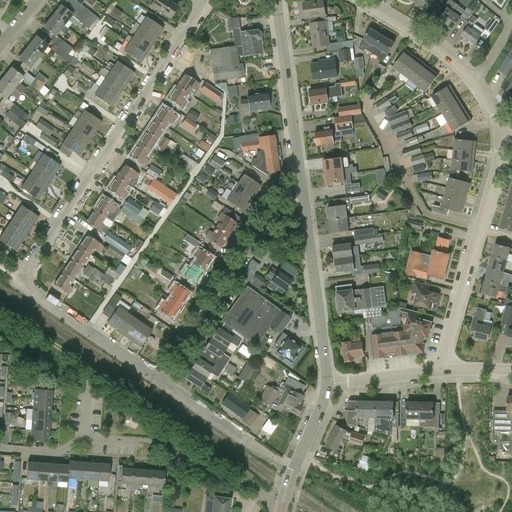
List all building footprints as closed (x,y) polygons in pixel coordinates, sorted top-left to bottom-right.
[(170,19),(177,7),(166,0),(145,0),(144,1),(168,18),(170,19)] [(325,18),(322,0),(315,0),(313,0),(314,2),(303,3),(305,19),(312,18),(313,24),(326,22),(326,23),(335,21),(335,17),(329,18),(329,17),(325,18)] [(417,0),(415,4),(426,11),(433,0),(417,0)] [(450,0),(449,0),(445,7),(447,8),(439,20),(452,29),(460,18),(454,13),(459,6),(453,2),(450,0)] [(474,0),(473,0),(468,8),(473,12),(479,3),(474,0)] [(110,5),(105,13),(117,21),(122,14),(110,5)] [(60,6),(52,17),(63,26),(72,15),(60,6)] [(88,11),(84,16),(92,23),(97,18),(88,11)] [(92,23),(84,16),(79,22),(88,29),(92,23)] [(480,36),(470,29),(474,24),(478,19),(473,16),(466,26),(468,27),(462,36),(474,45),(480,36)] [(55,36),(63,26),(52,17),(43,27),(55,36)] [(146,17),(140,26),(157,38),(163,29),(146,17)] [(240,28),(238,18),(228,19),(229,29),(240,28)] [(499,21),(494,18),(485,30),(490,34),(499,21)] [(326,22),(313,24),(310,24),(313,48),(329,46),(330,52),(342,50),(341,42),(329,44),(326,23),(326,22)] [(134,35),(151,46),(157,38),(140,26),(134,35)] [(108,30),(104,27),(98,35),(103,38),(108,30)] [(365,49),(372,54),(382,36),(370,29),(363,40),(364,40),(359,48),(364,51),(365,49)] [(235,47),(237,63),(238,63),(237,57),(262,54),(260,33),(256,31),(240,33),(242,46),(209,50),(210,51),(235,47)] [(129,43),(146,55),(151,46),(134,35),(129,43)] [(394,43),(382,36),(372,54),(379,58),(377,59),(382,62),(387,54),(388,54),(394,43)] [(31,40),(31,42),(27,48),(39,57),(42,60),(46,55),(42,52),(47,46),(36,37),(35,37),(33,37),(31,40)] [(86,40),(80,49),(86,53),(92,45),(86,40)] [(63,42),(59,48),(68,55),(72,50),(63,42)] [(140,63),(146,55),(129,43),(123,52),(140,63)] [(235,47),(210,51),(214,81),(226,80),(244,77),(243,68),(239,69),(238,63),(237,63),(235,47)] [(27,48),(23,53),(20,53),(18,56),(19,58),(18,59),(30,68),(39,57),(27,48)] [(68,55),(59,48),(54,54),(68,64),(72,59),(68,55)] [(90,48),(87,53),(93,57),(96,52),(90,48)] [(511,95),(511,94),(511,48),(507,56),(511,58),(511,59),(503,74),(508,77),(501,88),(511,95)] [(79,49),(73,57),(78,60),(79,61),(84,52),(79,49)] [(351,61),(350,50),(339,51),(340,62),(351,61)] [(393,67),(401,73),(414,57),(406,50),(393,67)] [(78,60),(73,57),(69,63),(74,66),(78,60)] [(414,57),(401,73),(409,80),(422,63),(414,57)] [(364,70),(362,58),(355,59),(356,71),(364,70)] [(324,61),(324,63),(311,64),(314,80),(336,77),(334,59),(324,61)] [(117,61),(111,70),(128,82),(134,73),(117,61)] [(422,63),(409,80),(417,86),(430,69),(422,63)] [(378,78),(385,68),(379,64),(373,75),(378,78)] [(69,67),(63,75),(68,79),(74,70),(69,67)] [(26,89),(18,83),(22,78),(39,92),(43,86),(34,79),(26,73),(22,77),(11,68),(2,79),(22,95),(26,89)] [(425,92),(438,76),(430,69),(417,86),(425,92)] [(105,79),(122,90),(128,82),(111,70),(105,79)] [(38,73),(34,79),(43,86),(48,81),(38,73)] [(185,74),(176,87),(187,94),(192,88),(195,90),(199,83),(185,74)] [(23,112),(5,98),(9,94),(17,100),(22,95),(2,79),(0,82),(0,95),(4,98),(0,102),(0,103),(9,111),(19,118),(23,112)] [(122,90),(105,79),(100,87),(117,99),(122,90)] [(340,84),(336,85),(336,88),(326,89),(326,88),(310,91),(311,98),(310,99),(311,105),(328,103),(327,99),(342,97),(341,87),(356,86),(355,80),(340,82),(340,84)] [(79,84),(76,89),(85,94),(87,90),(79,84)] [(236,86),(227,87),(228,94),(229,99),(238,98),(236,86)] [(449,86),(431,97),(437,106),(455,94),(449,86)] [(111,107),(117,99),(100,87),(94,96),(111,107)] [(183,100),(187,94),(176,87),(168,99),(182,109),(187,103),(183,100)] [(46,99),(51,102),(58,93),(52,89),(46,99)] [(214,89),(209,96),(215,100),(217,98),(222,101),(222,95),(214,89)] [(248,108),(249,112),(268,109),(266,93),(247,96),(247,101),(240,101),(241,109),(248,108)] [(455,94),(437,106),(442,114),(460,103),(455,94)] [(376,105),(379,111),(390,105),(387,99),(376,105)] [(460,103),(442,114),(448,123),(466,112),(460,103)] [(361,115),(360,106),(349,107),(350,116),(361,115)] [(162,107),(154,120),(165,127),(169,121),(173,123),(177,117),(162,107)] [(186,118),(195,123),(200,116),(191,110),(186,118)] [(14,124),(19,118),(9,111),(5,116),(14,124)] [(84,111),(78,119),(96,131),(101,122),(84,111)] [(388,119),(391,126),(409,119),(407,112),(388,119)] [(471,121),(466,112),(448,123),(453,132),(471,121)] [(342,142),(341,139),(340,131),(353,129),(351,116),(335,118),(336,130),(332,131),(332,129),(323,131),(315,132),(316,139),(315,140),(316,144),(317,144),(317,146),(325,145),(334,144),(334,143),(342,142)] [(192,132),(197,125),(195,123),(186,118),(181,125),(192,132)] [(73,128),(90,139),(96,131),(78,119),(73,128)] [(413,128),(409,119),(391,126),(394,135),(413,128)] [(43,133),(40,138),(53,147),(57,142),(49,136),(54,129),(40,120),(35,127),(43,133)] [(157,140),(157,139),(165,127),(154,120),(146,132),(157,140)] [(67,136),(84,148),(90,139),(73,128),(67,136)] [(396,136),(398,142),(413,137),(410,131),(396,136)] [(137,144),(148,152),(157,140),(146,132),(137,144)] [(216,138),(210,134),(207,140),(212,143),(216,138)] [(36,142),(26,136),(22,142),(32,148),(36,142)] [(78,157),(84,148),(67,136),(61,145),(78,157)] [(169,148),(173,143),(169,141),(163,136),(160,141),(159,141),(166,146),(169,148)] [(239,153),(236,156),(250,165),(261,172),(263,169),(267,172),(268,174),(278,172),(277,160),(280,159),(279,155),(276,156),(273,136),(258,138),(259,141),(252,141),(251,136),(239,137),(241,152),(241,153),(239,153)] [(404,142),(407,149),(419,144),(416,137),(404,142)] [(476,142),(455,139),(453,150),(475,152),(476,142)] [(189,162),(180,155),(159,141),(157,145),(163,149),(162,150),(172,157),(173,156),(177,159),(175,162),(184,168),(189,162)] [(206,152),(210,147),(201,141),(198,147),(206,152)] [(145,158),(148,152),(137,144),(129,157),(144,166),(148,160),(145,158)] [(402,152),(404,158),(422,153),(420,147),(402,152)] [(475,152),(453,150),(452,160),(473,162),(475,152)] [(423,156),(425,163),(435,160),(433,153),(423,156)] [(44,154),(38,163),(54,175),(61,165),(44,154)] [(410,159),(413,167),(425,163),(423,156),(423,155),(410,159)] [(208,165),(214,169),(220,160),(214,156),(208,165)] [(349,168),(348,157),(324,161),(325,171),(343,168),(344,169),(349,168)] [(32,172),(49,183),(54,175),(38,163),(32,160),(27,169),(32,172)] [(224,163),(220,160),(214,169),(219,172),(224,163)] [(472,173),(473,162),(452,160),(451,170),(472,173)] [(424,164),(415,166),(413,167),(415,174),(426,171),(424,164)] [(124,165),(115,177),(127,185),(131,178),(135,181),(139,174),(124,165)] [(151,165),(146,174),(155,180),(161,172),(151,165)] [(206,166),(203,172),(211,177),(214,172),(206,166)] [(11,171),(5,167),(0,175),(0,176),(9,183),(13,177),(9,174),(11,171)] [(349,168),(344,169),(343,168),(325,171),(327,185),(346,182),(344,175),(351,174),(350,174),(350,168),(349,168)] [(49,183),(32,172),(26,181),(43,192),(48,184),(49,183)] [(196,180),(195,182),(198,185),(200,182),(202,184),(207,178),(200,173),(196,180)] [(432,180),(431,173),(418,175),(419,182),(432,180)] [(243,175),(237,184),(254,195),(261,186),(243,175)] [(123,191),(127,185),(115,177),(107,190),(122,199),(126,193),(123,191)] [(449,178),(446,188),(467,193),(470,183),(449,178)] [(43,192),(26,181),(21,189),(22,190),(20,194),(25,197),(28,194),(38,200),(43,192)] [(254,195),(237,184),(232,192),(249,203),(254,195)] [(360,191),(359,184),(344,186),(345,193),(360,191)] [(385,191),(381,188),(376,196),(384,202),(390,195),(393,197),(397,192),(389,186),(385,191)] [(444,198),(464,203),(467,193),(446,188),(444,198)] [(209,189),(206,195),(215,200),(218,194),(209,189)] [(243,212),(249,203),(232,192),(226,201),(243,212)] [(327,208),(329,220),(347,218),(346,211),(351,210),(350,205),(369,202),(369,196),(344,200),(345,206),(327,208)] [(102,198),(94,210),(105,218),(109,211),(113,213),(117,207),(102,198)] [(158,215),(166,201),(160,198),(157,203),(154,201),(149,209),(158,215)] [(464,203),(444,198),(441,208),(433,206),(432,212),(446,216),(448,210),(461,213),(464,203)] [(128,199),(123,206),(136,215),(136,214),(143,219),(148,212),(128,199)] [(511,206),(506,205),(503,216),(511,219),(511,206)] [(21,206),(15,215),(32,226),(38,217),(21,206)] [(136,215),(123,206),(119,213),(136,225),(141,218),(136,215)] [(221,223),(217,228),(228,236),(236,223),(238,224),(241,219),(226,208),(218,221),(221,223)] [(101,224),(105,218),(94,210),(85,223),(100,232),(104,226),(101,224)] [(10,223),(27,235),(32,226),(15,215),(10,223)] [(511,219),(503,216),(499,228),(511,231),(511,219)] [(347,218),(329,220),(331,233),(349,231),(348,224),(356,223),(355,217),(347,218)] [(407,227),(421,231),(422,224),(408,221),(407,227)] [(4,232),(21,243),(27,235),(10,223),(4,232)] [(219,248),(228,236),(217,228),(213,234),(210,232),(205,239),(219,248)] [(354,231),(354,237),(374,234),(373,228),(354,231)] [(21,243),(4,232),(0,229),(0,241),(15,252),(21,243)] [(103,240),(126,256),(131,248),(108,232),(103,240)] [(382,234),(374,234),(354,237),(356,246),(383,242),(382,234)] [(87,235),(78,248),(90,255),(94,249),(97,251),(101,245),(87,235)] [(432,257),(411,251),(405,273),(427,279),(428,276),(443,280),(450,255),(446,254),(450,240),(439,237),(435,250),(434,250),(432,257)] [(193,239),(190,244),(195,248),(198,243),(193,239)] [(358,247),(352,248),(351,244),(333,246),(335,259),(353,257),(359,256),(358,247)] [(495,244),(491,257),(506,261),(511,262),(511,257),(508,256),(510,249),(495,244)] [(127,266),(131,260),(109,245),(105,251),(127,266)] [(265,247),(261,245),(261,246),(257,252),(256,253),(259,255),(265,247)] [(90,255),(78,248),(70,260),(81,268),(90,255)] [(197,258),(193,264),(204,271),(213,259),(198,249),(194,256),(197,258)] [(355,270),(353,257),(335,259),(336,273),(355,270)] [(506,261),(491,257),(488,269),(503,273),(506,261)] [(81,268),(70,260),(62,272),(73,280),(81,268)] [(204,271),(193,264),(189,269),(186,267),(181,274),(196,284),(204,271)] [(393,276),(393,274),(380,270),(379,264),(363,266),(364,274),(380,272),(380,273),(393,276)] [(88,265),(85,270),(91,274),(109,287),(114,279),(105,273),(104,275),(88,265)] [(124,270),(119,266),(114,272),(120,276),(124,270)] [(130,272),(138,276),(140,271),(133,267),(130,272)] [(281,294),(291,280),(279,271),(278,273),(271,269),(267,276),(273,280),(268,288),(274,292),(275,290),(281,294)] [(509,281),(501,279),(503,273),(488,269),(485,281),(507,287),(509,281)] [(88,278),(91,274),(85,270),(82,274),(88,278)] [(164,271),(161,275),(170,281),(172,277),(164,271)] [(69,286),(73,280),(62,272),(54,285),(68,295),(73,288),(69,286)] [(246,280),(251,283),(261,290),(263,287),(267,282),(257,275),(256,276),(251,272),(246,280)] [(506,293),(507,287),(485,281),(481,294),(496,298),(498,291),(506,293)] [(417,295),(414,305),(431,310),(434,301),(437,302),(439,295),(428,292),(429,286),(414,282),(411,293),(417,295)] [(173,293),(170,299),(181,307),(189,294),(175,284),(170,291),(173,293)] [(366,319),(371,318),(382,317),(381,308),(386,308),(384,292),(384,287),(360,290),(360,291),(352,292),(352,285),(336,287),(339,304),(337,305),(338,310),(339,311),(340,313),(347,312),(348,314),(365,312),(366,319)] [(270,326),(275,318),(280,311),(247,287),(233,306),(222,321),(245,338),(244,340),(251,345),(253,343),(256,345),(270,326)] [(108,305),(116,310),(106,324),(115,330),(127,313),(117,306),(122,299),(116,294),(108,305)] [(172,319),(181,307),(170,299),(166,305),(162,302),(158,309),(172,319)] [(511,323),(511,307),(507,306),(502,324),(511,327),(511,323)] [(431,323),(428,322),(417,319),(416,325),(410,323),(412,317),(417,319),(419,313),(402,308),(387,310),(388,317),(382,317),(371,318),(373,336),(371,336),(374,359),(377,359),(380,358),(383,358),(387,358),(409,354),(423,353),(431,323)] [(484,319),(487,310),(477,308),(475,316),(474,316),(470,331),(475,332),(474,338),(487,342),(491,328),(492,321),(484,319)] [(280,311),(275,318),(285,326),(290,319),(280,311)] [(123,336),(135,319),(127,313),(115,330),(123,336)] [(280,333),(285,326),(275,318),(270,326),(280,333)] [(132,342),(143,325),(135,319),(123,336),(132,342)] [(152,331),(143,325),(132,342),(140,348),(152,331)] [(218,329),(211,339),(226,348),(229,343),(236,348),(242,339),(232,332),(229,336),(218,329)] [(291,362),(293,364),(298,357),(295,355),(300,347),(282,334),(274,344),(278,347),(275,351),(283,358),(281,360),(288,365),(291,362)] [(351,342),(342,344),(344,362),(353,361),(353,357),(363,356),(361,343),(360,343),(359,337),(352,338),(353,344),(351,344),(351,342)] [(207,350),(203,355),(223,368),(233,374),(236,369),(227,363),(230,359),(222,353),(226,348),(211,339),(204,348),(207,350)] [(198,359),(191,369),(206,379),(210,373),(217,378),(223,368),(203,355),(200,360),(198,359)] [(270,360),(265,356),(261,362),(266,366),(270,360)] [(202,384),(206,379),(191,369),(184,378),(207,394),(211,389),(202,384)] [(238,378),(244,382),(249,374),(243,370),(238,378)] [(286,410),(297,415),(301,407),(302,405),(300,403),(303,397),(300,395),(305,386),(298,383),(299,380),(289,373),(287,378),(286,377),(281,387),(285,389),(278,404),(273,401),(278,391),(267,386),(259,401),(271,406),(270,407),(284,414),(286,410)] [(34,389),(33,401),(51,403),(52,391),(34,389)] [(231,389),(228,394),(235,399),(236,398),(236,394),(237,393),(231,389)] [(236,398),(235,399),(228,394),(221,404),(239,417),(247,405),(236,398)] [(406,419),(419,419),(420,403),(414,403),(414,401),(408,400),(408,403),(407,403),(406,413),(400,413),(400,428),(406,428),(406,423),(406,419)] [(51,403),(33,401),(33,411),(50,412),(51,403)] [(375,418),(357,418),(357,401),(349,401),(344,410),(348,412),(346,412),(347,423),(348,423),(348,425),(357,427),(357,428),(375,432),(392,437),(391,428),(399,428),(399,413),(393,413),(393,402),(375,402),(375,418)] [(375,418),(375,402),(357,401),(357,418),(375,418)] [(433,414),(433,403),(420,403),(419,419),(420,419),(432,419),(432,428),(438,429),(439,414),(433,414)] [(49,422),(50,412),(33,411),(26,410),(25,420),(32,421),(49,422)] [(258,417),(249,410),(241,422),(250,428),(258,417)] [(502,430),(503,411),(493,411),(492,430),(502,430)] [(261,429),(271,435),(277,425),(267,418),(261,429)] [(49,422),(32,421),(31,430),(48,432),(49,422)] [(347,431),(338,426),(336,425),(325,446),(336,452),(342,440),(349,442),(349,443),(362,447),(364,437),(352,433),(352,434),(347,432),(347,431)] [(48,442),(48,432),(31,430),(30,441),(48,442)] [(366,472),(371,457),(362,455),(358,470),(366,472)] [(68,479),(77,480),(78,463),(68,462),(68,466),(67,483),(68,479)] [(26,480),(37,481),(38,464),(27,463),(26,480)] [(87,480),(89,464),(78,463),(77,480),(87,480)] [(47,481),(48,465),(38,464),(37,481),(47,481)] [(89,464),(87,480),(97,481),(99,464),(89,464)] [(110,465),(99,464),(97,481),(108,482),(110,465)] [(57,482),(58,466),(48,465),(47,481),(57,482)] [(67,483),(68,466),(58,466),(57,482),(67,483)] [(118,469),(121,469),(120,490),(163,493),(165,469),(119,466),(118,469)] [(178,490),(179,482),(169,481),(168,488),(178,490)] [(165,493),(163,493),(162,493),(162,497),(152,496),(152,502),(163,503),(165,493)] [(213,498),(207,497),(205,511),(227,511),(230,499),(214,497),(213,498)]
